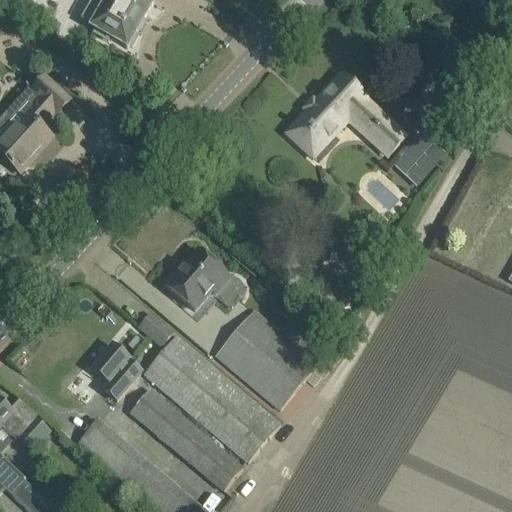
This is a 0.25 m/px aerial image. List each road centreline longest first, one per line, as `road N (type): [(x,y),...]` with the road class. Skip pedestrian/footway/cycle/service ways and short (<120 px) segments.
road 1 (residential): [(252,511),(511,79)]
road 2 (tertiary): [(0,338),(310,0)]
